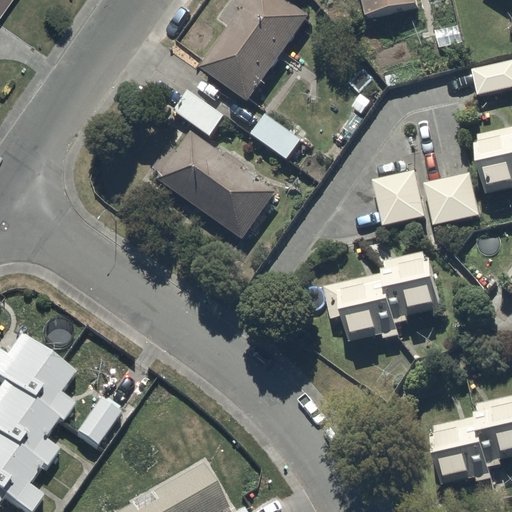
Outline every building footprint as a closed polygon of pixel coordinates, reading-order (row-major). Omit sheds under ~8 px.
[(0,0),(0,11),(2,12),(10,0),(0,0)] [(202,74),(249,108),(310,24),(277,0),(242,0),(235,10),(243,16),(202,74)] [(361,0),(368,25),(418,13),(414,0),(361,0)] [(226,121),(191,95),(175,117),(211,142),(226,121)] [(267,120),(252,141),(289,167),(303,147),(267,120)] [(481,150),(476,151),(487,202),(511,197),(511,130),(478,138),(481,150)] [(163,180),(159,186),(245,246),(278,200),(244,176),(247,173),(228,160),(226,162),(193,139),(180,159),(170,152),(154,174),(163,180)] [(375,184),(384,233),(425,226),(415,176),(375,184)] [(425,189),(435,233),(480,222),(470,178),(425,189)] [(374,282),(324,293),(333,327),(344,324),(351,352),(385,343),(386,347),(402,343),(399,331),(413,327),(412,325),(443,318),(428,256),(381,267),(383,276),(373,278),(374,282)] [(0,385),(3,388),(0,392),(0,509),(5,503),(17,511),(36,511),(45,500),(31,491),(54,456),(43,449),(58,427),(62,430),(76,409),(62,399),(79,374),(24,336),(6,361),(0,357),(0,385)] [(437,442),(432,443),(444,493),(478,486),(479,491),(494,487),(491,475),(507,471),(506,468),(511,466),(511,402),(478,410),(480,419),(434,429),(437,442)] [(99,403),(75,438),(102,456),(126,421),(99,403)] [(129,511),(241,511),(240,510),(236,511),(226,511),(202,470),(129,511)]
